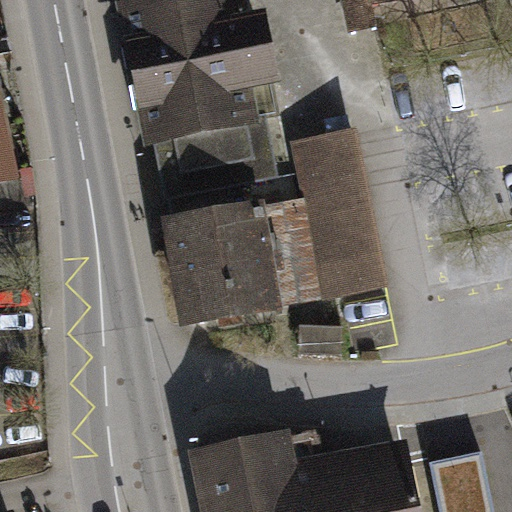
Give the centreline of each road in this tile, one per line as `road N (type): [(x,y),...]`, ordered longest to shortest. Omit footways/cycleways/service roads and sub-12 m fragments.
road 1 (tertiary): [(116,411),(93,200),(55,0)]
road 2 (residential): [(116,411),(376,389),(511,368)]
